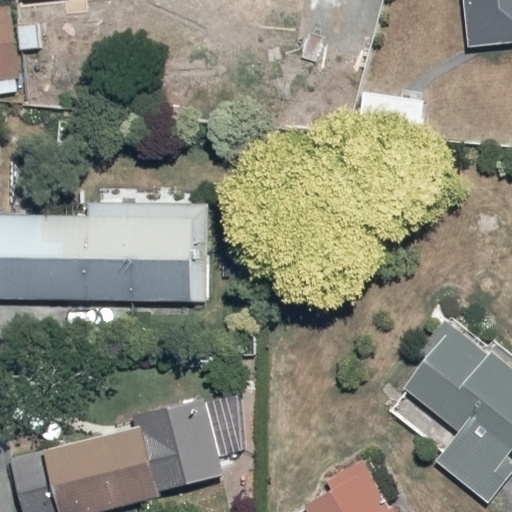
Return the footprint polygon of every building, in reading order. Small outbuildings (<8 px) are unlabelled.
[(511,0),(473,0),(477,45),(511,41),(511,0)] [(24,13),(0,14),(0,98),(27,97),(24,13)] [(427,97),(369,92),(365,135),(424,140),(427,97)] [(0,212),(0,293),(205,302),(209,213),(185,212),(186,187),(99,183),(98,217),(0,212)] [(511,364),(450,321),(393,402),(454,445),(437,470),(496,511),(511,488),(511,364)] [(152,423),(23,456),(36,511),(99,511),(239,477),(219,400),(151,417),(152,423)] [(405,511),(369,455),(306,495),(315,508),(308,511),(405,511)]
